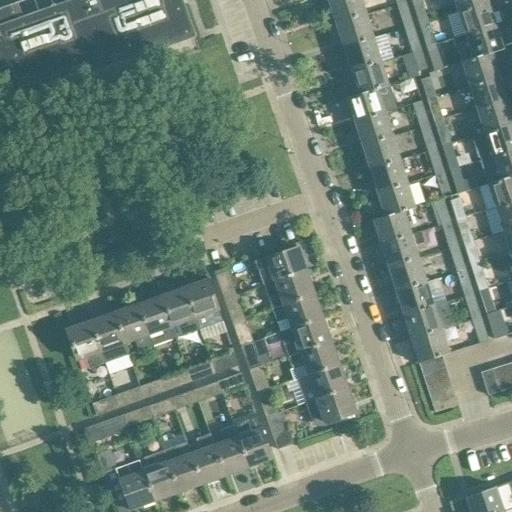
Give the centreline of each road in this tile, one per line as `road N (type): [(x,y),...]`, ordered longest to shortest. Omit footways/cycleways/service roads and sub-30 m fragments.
road 1 (residential): [(412,455),(320,198)]
road 2 (residential): [(320,198),(250,0)]
road 3 (residential): [(249,511),(412,455)]
road 4 (residential): [(205,239),(320,198)]
